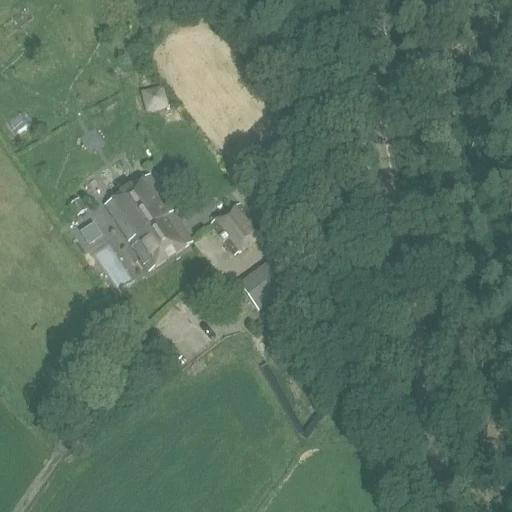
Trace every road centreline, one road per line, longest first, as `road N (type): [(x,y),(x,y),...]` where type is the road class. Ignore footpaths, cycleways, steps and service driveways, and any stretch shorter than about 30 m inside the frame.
road 1 (unclassified): [(442,511),(372,162),(352,0)]
road 2 (track): [(367,132),(511,5)]
